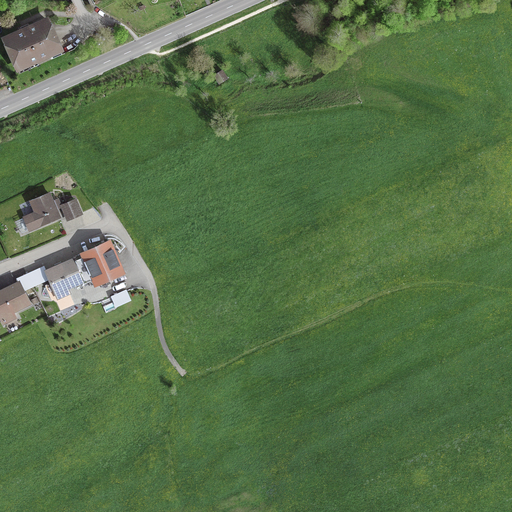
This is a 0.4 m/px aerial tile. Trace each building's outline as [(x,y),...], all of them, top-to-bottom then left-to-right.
[(19,74),(61,55),(46,21),(4,40),(19,74)] [(218,83),(225,79),(221,72),(214,76),(218,83)] [(28,230),(58,217),(48,194),(30,202),(35,213),(23,218),(28,230)] [(67,219),(80,214),(74,201),(61,206),(67,219)] [(109,243),(81,256),(95,287),(123,275),(109,243)] [(73,259),(46,271),(55,293),(83,281),(73,259)] [(0,317),(28,304),(17,283),(0,291),(0,317)]
